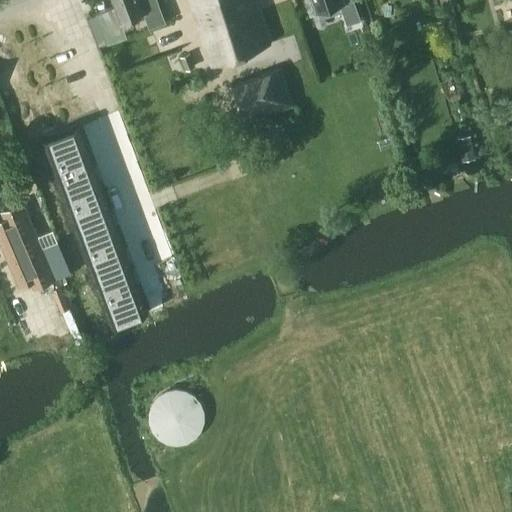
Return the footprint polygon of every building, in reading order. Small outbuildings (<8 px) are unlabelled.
[(113,0),(116,6),(95,13),(95,14),(106,42),(106,44),(127,36),(124,28),(134,25),(131,16),(144,12),(149,27),(165,22),(157,0),(113,0)] [(257,0),(189,0),(212,64),(272,43),(257,0)] [(312,0),(316,10),(340,2),(347,23),(360,19),(353,0),(312,0)] [(106,42),(95,14),(84,18),(95,46),(106,42)] [(190,53),(180,57),(186,70),(196,66),(190,53)] [(259,118),(293,105),(294,105),(282,68),(235,84),(248,122),(259,118)] [(77,127),(45,142),(114,324),(146,311),(77,127)] [(470,133),(457,136),(460,147),(466,146),(473,145),(470,133)] [(310,158),(263,172),(280,231),(327,217),(310,158)] [(405,193),(401,191),(397,193),(395,197),(397,202),(401,204),(405,203),(407,198),(405,193)] [(34,289),(56,279),(23,201),(1,210),(4,217),(0,218),(0,241),(19,287),(31,281),(34,289)]
